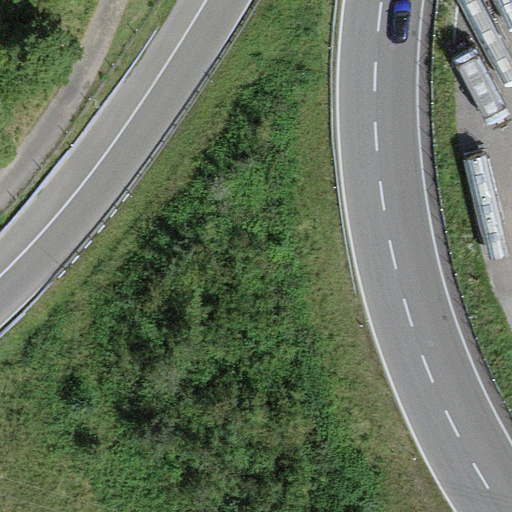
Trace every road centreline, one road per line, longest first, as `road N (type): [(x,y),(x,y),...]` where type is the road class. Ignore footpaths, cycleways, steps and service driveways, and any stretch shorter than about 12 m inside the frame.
road 1 (motorway): [(505,511),(427,368),(393,255),(376,136),(382,0)]
road 2 (motorway): [(229,0),(113,178),(0,301)]
road 3 (track): [(0,202),(71,114),(106,57),(127,0)]
